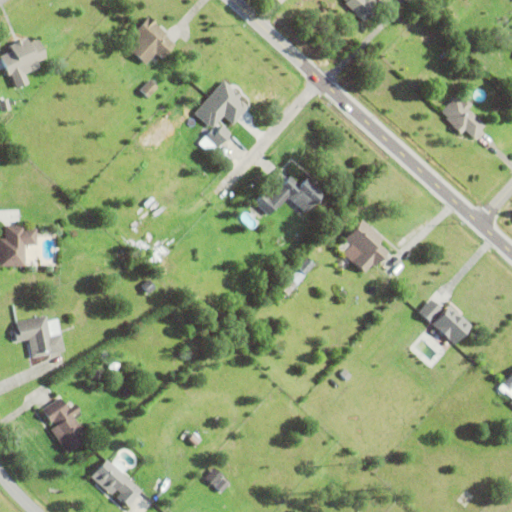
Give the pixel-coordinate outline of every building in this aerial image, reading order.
[(346,0),(376,0),(374,2),(377,5),(363,20),(344,2),(346,0)] [(139,37),(133,32),(148,15),(167,33),(166,34),(175,43),(161,58),(155,52),(145,63),(129,48),(139,37)] [(37,38),(46,56),(37,61),(39,65),(24,72),(28,82),(17,87),(10,72),(7,74),(0,57),(0,54),(12,49),(9,44),(26,36),(29,42),(37,38)] [(139,89),(149,79),(157,87),(147,97),(139,89)] [(229,124),(245,104),(217,81),(190,114),(208,128),(218,116),(229,124)] [(217,146),(204,135),(217,120),(226,128),(232,122),(226,116),(223,119),(216,113),(218,110),(213,104),(230,86),(253,107),(236,126),(235,125),(229,131),(231,132),(217,146)] [(465,97),(471,103),(467,108),(485,124),(473,137),(464,129),(460,134),(452,126),(453,125),(445,117),(446,116),(440,111),(454,96),(460,102),(465,97)] [(0,105),(0,99),(7,98),(10,109),(1,111),(0,105)] [(306,177),(323,191),(305,212),(288,196),(278,207),(276,205),(268,214),(254,201),(262,191),(269,198),(289,175),(300,184),(306,177)] [(35,219),(35,220),(31,220),(32,218),(25,217),(26,212),(40,214),(39,219),(35,219)] [(351,244),(344,238),(362,218),(383,237),(378,242),(388,250),(375,265),(372,263),(364,272),(343,253),(351,244)] [(0,238),(5,238),(5,225),(25,225),(25,228),(36,228),(36,244),(25,244),(25,265),(0,265),(0,238)] [(279,285),(296,266),(306,255),(316,264),(289,294),(279,285)] [(162,269),(169,261),(172,264),(166,272),(162,269)] [(142,285),(149,279),(155,287),(148,293),(142,285)] [(447,303),(470,324),(453,343),(431,323),(433,321),(431,319),(429,322),(418,312),(430,298),(441,308),(433,318),(434,319),(447,303)] [(28,339),(16,341),(14,329),(18,329),(16,322),(46,315),(50,335),(61,333),(64,350),(32,357),(28,339)] [(109,369),(110,362),(120,363),(119,371),(109,369)] [(94,377),(98,368),(104,371),(100,380),(94,377)] [(511,404),(509,402),(511,399),(511,397),(505,391),(503,393),(497,387),(511,369),(511,404)] [(120,392),(125,387),(130,392),(125,397),(120,392)] [(75,403),(80,410),(72,415),(88,438),(67,452),(50,428),(56,424),(53,421),(51,422),(42,410),(60,397),(68,409),(75,403)] [(122,473),(141,490),(127,506),(124,503),(123,504),(116,497),(119,493),(115,489),(110,495),(90,476),(107,459),(111,463),(116,458),(127,468),(122,473)] [(204,477),(214,467),(223,475),(214,486),(204,477)] [(214,487),(222,478),(229,484),(222,493),(214,487)]
